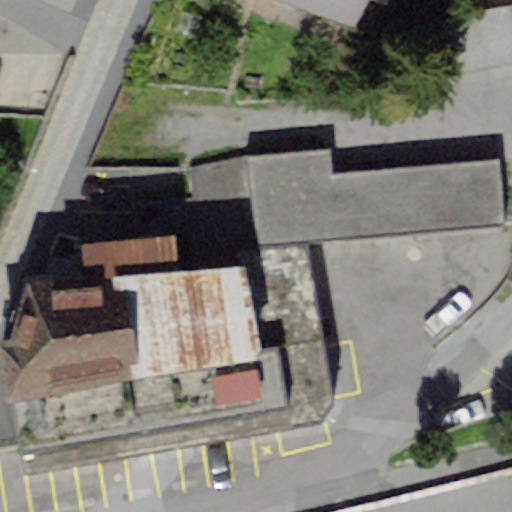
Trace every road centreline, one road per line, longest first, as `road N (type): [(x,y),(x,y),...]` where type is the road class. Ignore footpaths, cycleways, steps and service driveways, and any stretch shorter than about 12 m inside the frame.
road 1 (unknown): [(157,127),(511,129)]
road 2 (residential): [(511,444),(193,511)]
road 3 (residential): [(118,0),(0,264)]
